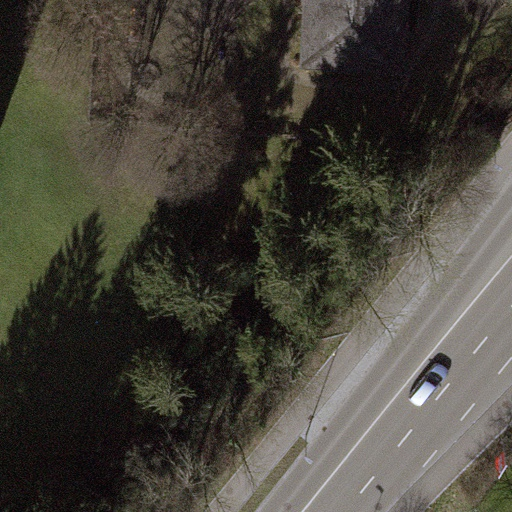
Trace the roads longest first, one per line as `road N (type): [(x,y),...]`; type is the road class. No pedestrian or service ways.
road 1 (primary): [(511,210),(281,511)]
road 2 (primary): [(352,511),(511,316)]
